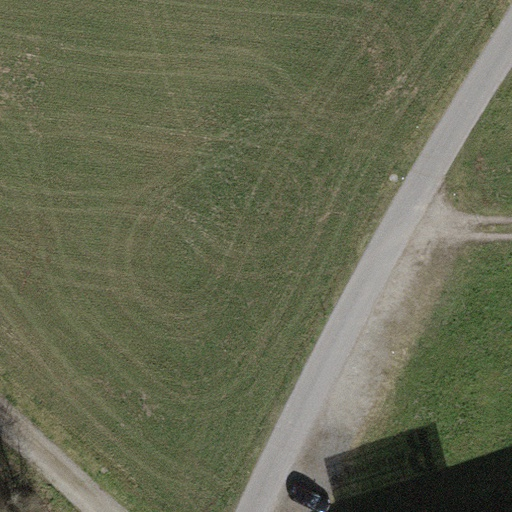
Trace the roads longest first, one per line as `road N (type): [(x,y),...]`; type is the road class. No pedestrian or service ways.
road 1 (track): [(249,511),(399,226),(511,40)]
road 2 (track): [(0,421),(107,511)]
